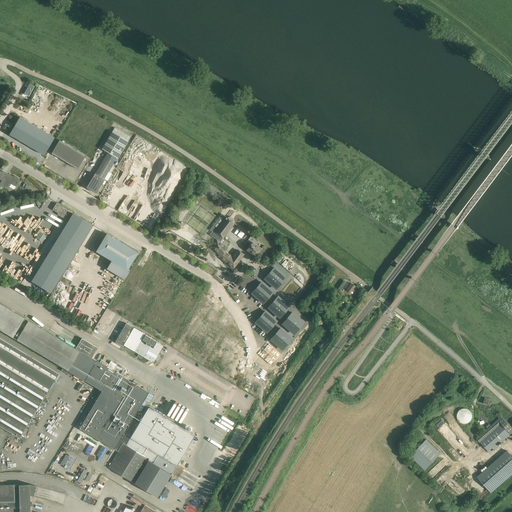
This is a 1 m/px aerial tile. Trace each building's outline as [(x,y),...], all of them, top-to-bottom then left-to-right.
[(29,96),(34,86),(30,84),(24,94),(29,96)] [(43,87),(38,98),(50,104),(55,94),(43,87)] [(61,107),(72,111),(75,104),(64,99),(61,107)] [(54,137),(20,117),(9,134),(44,155),(54,137)] [(51,124),(49,128),(52,129),(51,131),(57,135),(59,131),(59,132),(61,129),(51,124)] [(6,131),(1,140),(4,142),(10,133),(6,131)] [(90,183),(87,187),(96,192),(99,188),(104,179),(108,172),(112,165),(116,159),(117,158),(118,159),(128,141),(112,132),(102,149),(108,153),(90,183)] [(51,153),(77,169),(85,156),(59,140),(51,153)] [(489,155),(477,146),(476,146),(475,146),(474,146),(473,146),(473,147),(473,148),(474,149),(474,150),(486,159),(487,159),(488,159),(489,159),(490,159),(491,159),(490,158),(490,157),(489,156),(489,155)] [(15,176),(14,177),(6,173),(2,180),(0,183),(0,189),(1,190),(3,185),(8,188),(9,187),(14,190),(19,180),(19,179),(15,176)] [(56,203),(52,210),(58,213),(60,215),(60,216),(68,221),(73,213),(67,210),(56,203)] [(444,214),(432,205),(431,205),(430,205),(429,205),(428,205),(428,206),(429,207),(429,208),(430,209),(442,218),(443,218),(445,218),(446,218),(446,217),(446,216),(445,216),(445,215),(444,214)] [(68,221),(50,250),(70,262),(93,225),(73,213),(68,221)] [(234,223),(232,222),(233,221),(233,220),(232,218),(231,217),(229,217),(228,217),(227,218),(226,217),(214,232),(219,236),(214,243),(211,247),(220,254),(218,256),(220,257),(224,251),(230,244),(223,238),(234,223)] [(20,222),(19,224),(31,231),(32,229),(20,222)] [(138,252),(107,233),(96,251),(112,260),(107,269),(124,279),(129,271),(127,270),(138,252)] [(422,241),(422,240),(414,234),(413,234),(412,234),(411,234),(410,235),(411,236),(411,237),(412,237),(419,243),(420,243),(421,243),(422,243),(423,243),(423,242),(422,241)] [(264,245),(252,236),(251,236),(243,246),(256,256),(264,245)] [(244,254),(240,251),(238,250),(232,257),(224,251),(220,257),(234,268),(244,254)] [(402,267),(402,266),(394,260),(393,260),(392,260),(391,260),(391,261),(391,262),(391,263),(392,263),(399,269),(400,269),(400,270),(401,270),(402,270),(403,269),(403,268),(403,267),(402,267)] [(274,268),(270,273),(275,278),(280,273),(274,268)] [(270,273),(265,279),(270,284),(275,278),(270,273)] [(280,273),(275,278),(281,283),(285,277),(280,273)] [(28,275),(22,283),(29,288),(35,279),(28,275)] [(143,284),(130,276),(112,306),(124,314),(143,284)] [(275,278),(270,284),(276,288),(281,283),(275,278)] [(261,282),(257,288),(262,293),(267,287),(261,282)] [(341,286),(339,289),(347,295),(350,292),(351,292),(353,289),(354,289),(355,288),(354,287),(355,286),(351,284),(350,285),(347,283),(346,284),(344,282),(340,286),(341,286)] [(40,295),(45,297),(49,286),(44,284),(40,295)] [(137,321),(155,291),(143,284),(124,314),(137,321)] [(267,287),(262,293),(268,298),(273,292),(267,287)] [(257,288),(252,293),(258,298),(262,293),(257,288)] [(149,329),(168,299),(155,291),(137,321),(149,329)] [(262,293),(258,298),(263,303),(268,298),(262,293)] [(278,297),(273,302),(279,307),(283,302),(278,297)] [(162,336),(180,306),(168,299),(149,329),(162,336)] [(273,302),(268,308),(274,312),(279,307),(273,302)] [(283,302),(279,307),(284,312),(289,306),(283,302)] [(0,303),(0,330),(102,392),(80,429),(114,449),(124,434),(138,410),(141,412),(147,402),(149,403),(154,395),(92,358),(98,348),(82,338),(76,348),(0,303)] [(187,322),(193,314),(180,306),(162,336),(174,344),(187,322)] [(279,307),(274,312),(280,317),(284,312),(279,307)] [(265,311),(260,317),(266,322),(271,316),(265,311)] [(292,313),(287,318),(293,323),(298,318),(292,313)] [(271,316),(266,322),(272,327),(276,321),(271,316)] [(260,317),(256,322),(261,327),(266,322),(260,317)] [(287,318),(283,324),(288,329),(293,323),(287,318)] [(298,318),(293,323),(299,328),(303,322),(298,318)] [(189,353),(203,332),(187,322),(174,344),(189,353)] [(266,322),(261,327),(267,332),(272,327),(266,322)] [(116,341),(115,342),(121,345),(121,344),(123,341),(124,341),(127,336),(129,337),(125,343),(124,345),(124,346),(125,346),(133,351),(138,354),(137,356),(141,358),(143,356),(143,357),(153,363),(156,359),(157,360),(159,359),(160,357),(158,356),(157,356),(163,346),(157,342),(153,348),(149,346),(150,345),(153,346),(156,341),(145,335),(142,340),(147,343),(146,344),(140,341),(145,334),(134,328),(131,334),(128,332),(131,326),(126,323),(116,341)] [(293,323),(288,329),(294,333),(299,328),(293,323)] [(281,328),(276,334),(281,339),(286,333),(281,328)] [(205,363),(218,341),(203,332),(189,353),(205,363)] [(286,333),(281,339),(287,344),(292,338),(286,333)] [(276,334),(271,339),(277,344),(281,339),(276,334)] [(0,426),(20,438),(59,373),(0,338),(0,426)] [(281,339),(277,344),(282,349),(287,344),(281,339)] [(221,372),(234,351),(218,341),(205,363),(221,372)] [(269,344),(264,350),(270,354),(274,349),(269,344)] [(274,349),(270,354),(275,359),(280,354),(274,349)] [(264,350),(259,355),(265,360),(270,354),(264,350)] [(270,354),(265,360),(271,365),(275,359),(270,354)] [(59,392),(54,401),(58,403),(63,395),(59,392)] [(492,402),(491,401),(490,401),(490,399),(484,397),(482,404),(488,405),(488,406),(489,407),(490,402),(491,403),(492,402)] [(118,451),(108,467),(157,497),(195,435),(148,407),(130,438),(124,434),(114,449),(118,451)] [(472,417),(472,416),(472,415),(472,413),(471,412),(470,411),(469,410),(468,409),(466,408),(465,408),(463,408),(462,409),(461,409),(460,410),(459,411),(458,412),(457,413),(457,415),(457,416),(457,418),(457,419),(458,420),(459,422),(460,422),(461,423),(462,423),(464,424),(465,424),(467,424),(468,423),(469,422),(471,421),(471,420),(472,418),(472,417)] [(230,429),(233,423),(219,414),(218,417),(220,418),(218,422),(230,429)] [(498,420),(477,438),(489,452),(510,434),(511,432),(511,428),(501,416),(498,420)] [(441,453),(426,439),(410,456),(425,470),(441,453)] [(511,456),(507,451),(477,477),(491,492),(511,473),(511,456)] [(84,470),(77,481),(81,483),(84,478),(86,479),(87,475),(86,474),(87,472),(84,470)] [(0,484),(0,511),(30,511),(30,505),(32,505),(32,503),(30,503),(30,495),(33,496),(36,486),(29,484),(0,484)] [(167,496),(166,498),(169,499),(174,490),(167,485),(162,493),(167,496)]
